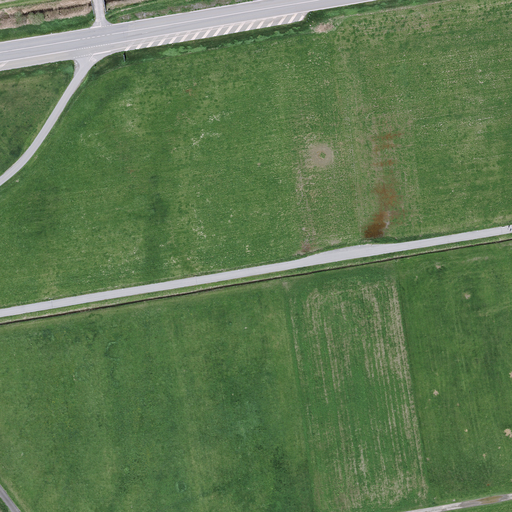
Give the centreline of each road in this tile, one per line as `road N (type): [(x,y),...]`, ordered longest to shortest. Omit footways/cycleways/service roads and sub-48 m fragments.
road 1 (track): [(511,230),(0,314)]
road 2 (primary): [(327,0),(101,37)]
road 3 (track): [(101,37),(31,150),(0,181)]
